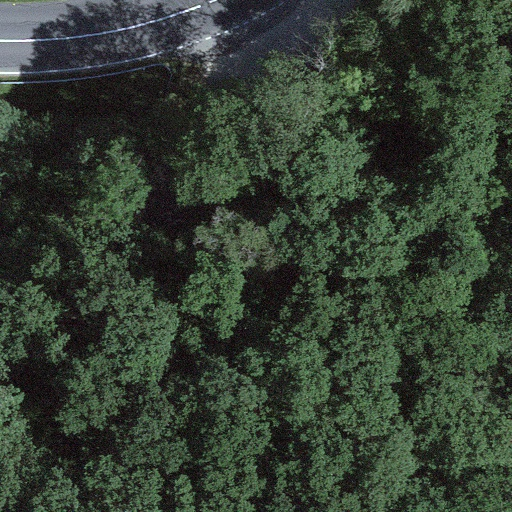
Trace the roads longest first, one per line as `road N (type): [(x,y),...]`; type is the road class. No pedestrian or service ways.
road 1 (track): [(137,25),(154,135),(139,184),(0,406)]
road 2 (primary): [(0,40),(120,30),(214,0)]
